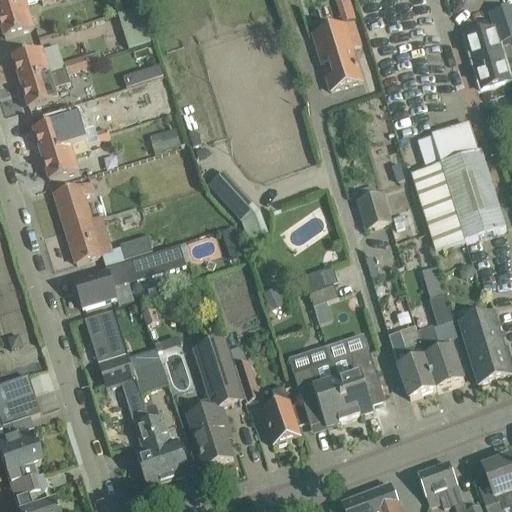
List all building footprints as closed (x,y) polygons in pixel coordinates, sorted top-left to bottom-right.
[(44,6),(55,2),(54,0),(0,0),(0,13),(26,5),(42,0),(44,6)] [(356,20),(349,0),(335,0),(342,24),(356,20)] [(34,31),(26,5),(0,13),(0,23),(5,40),(34,31)] [(511,42),(511,8),(509,10),(490,15),(495,31),(465,40),(470,55),(481,91),(511,82),(505,63),(500,46),(511,42)] [(154,43),(143,9),(118,17),(129,51),(154,43)] [(314,39),(323,68),(329,66),(333,79),(327,81),(331,94),(363,84),(352,50),(361,48),(354,26),(314,39)] [(57,48),(45,51),(51,72),(63,69),(57,48)] [(21,85),(50,76),(42,51),(13,60),(21,85)] [(76,62),(79,73),(91,70),(87,59),(76,62)] [(79,73),(76,62),(64,66),(66,72),(67,77),(79,73)] [(162,66),(124,78),(128,90),(165,78),(162,66)] [(50,76),(21,85),(29,111),(48,105),(58,102),(55,91),(70,86),(67,77),(66,72),(50,76)] [(79,122),(121,108),(117,96),(75,110),(79,122)] [(173,104),(165,106),(169,117),(176,115),(173,104)] [(42,158),(71,148),(86,143),(88,148),(99,144),(96,134),(94,126),(67,134),(63,123),(34,132),(42,158)] [(482,155),(480,156),(471,127),(418,144),(427,172),(412,177),(436,255),(506,233),(482,155)] [(176,131),(157,137),(162,155),(181,149),(176,131)] [(107,132),(97,135),(99,144),(110,141),(107,132)] [(71,148),(42,158),(50,183),(79,174),(71,148)] [(400,167),(393,169),(398,185),(405,183),(400,167)] [(219,200),(234,186),(225,175),(209,189),(219,200)] [(66,232),(92,223),(85,199),(93,196),(89,186),(55,196),(66,232)] [(381,197),(377,198),(374,189),(360,193),(363,202),(359,203),(368,232),(390,225),(381,197)] [(269,237),(261,214),(242,225),(249,244),(269,237)] [(92,223),(66,232),(77,267),(112,256),(101,221),(92,223)] [(238,230),(223,235),(227,249),(242,244),(238,230)] [(120,248),(125,263),(153,255),(148,239),(120,248)] [(94,280),(75,286),(83,312),(102,306),(117,302),(117,301),(113,290),(121,287),(129,285),(130,286),(186,269),(180,248),(107,271),(108,276),(94,280)] [(462,269),(460,274),(462,280),(467,282),(473,280),(475,275),(473,269),(468,267),(462,269)] [(453,325),(445,298),(436,269),(422,274),(430,302),(429,302),(438,329),(453,325)] [(339,301),(334,288),(310,297),(314,310),(320,308),(327,305),(339,301)] [(276,290),(263,296),(270,310),(283,303),(276,290)] [(320,308),(314,310),(318,321),(331,317),(327,305),(320,308)] [(156,313),(144,317),(148,330),(160,326),(156,313)] [(460,326),(473,368),(478,387),(511,377),(511,373),(495,315),(460,326)] [(111,316),(86,324),(98,366),(124,358),(111,316)] [(426,361),(437,393),(463,383),(456,364),(452,352),(449,343),(439,347),(433,329),(417,335),(426,361)] [(389,339),(394,356),(394,355),(406,352),(400,335),(389,339)] [(19,337),(6,341),(10,352),(22,349),(19,337)] [(236,370),(230,353),(227,343),(192,354),(211,413),(202,416),(189,420),(205,470),(233,461),(225,435),(230,434),(222,410),(246,402),(236,370)] [(230,353),(236,370),(248,366),(243,349),(230,353)] [(128,359),(132,373),(161,364),(157,350),(128,359)] [(437,393),(426,361),(418,364),(411,367),(406,352),(394,355),(399,371),(410,402),(437,393)] [(337,383),(350,424),(365,419),(364,416),(373,413),(372,410),(386,405),(369,353),(331,365),(337,383)] [(119,361),(105,365),(113,391),(122,388),(126,403),(131,417),(143,456),(137,458),(147,491),(168,485),(149,426),(146,418),(142,405),(140,397),(132,373),(128,359),(119,361)] [(132,373),(140,397),(169,389),(164,373),(161,364),(132,373)] [(350,424),(337,383),(331,365),(294,377),(311,430),(325,425),(326,428),(334,425),(335,428),(350,424)] [(249,366),(248,366),(236,370),(246,402),(247,406),(261,402),(249,366)] [(0,407),(33,396),(28,378),(0,386),(0,407)] [(301,440),(295,421),(285,391),(273,395),(278,410),(263,415),(274,449),(301,440)] [(0,452),(0,454),(12,488),(33,481),(29,469),(40,466),(39,464),(39,462),(40,461),(36,449),(34,449),(34,447),(35,447),(35,444),(33,445),(32,443),(26,445),(23,436),(24,435),(24,434),(13,438),(10,426),(29,420),(40,416),(33,396),(0,407),(0,452)] [(164,421),(149,426),(168,485),(189,478),(179,444),(172,446),(164,421)] [(511,459),(484,470),(490,487),(491,489),(495,500),(497,505),(486,509),(486,511),(507,511),(511,510),(511,459)] [(468,511),(466,511),(456,485),(449,467),(418,478),(430,510),(442,505),(444,511),(453,508),(454,511),(479,511),(478,508),(468,511)] [(33,481),(12,488),(19,511),(55,511),(53,503),(42,507),(33,481)] [(466,508),(478,504),(473,486),(461,489),(466,508)] [(400,511),(391,488),(366,497),(371,511),(400,511)] [(344,511),(371,511),(366,497),(342,506),(344,511)]
